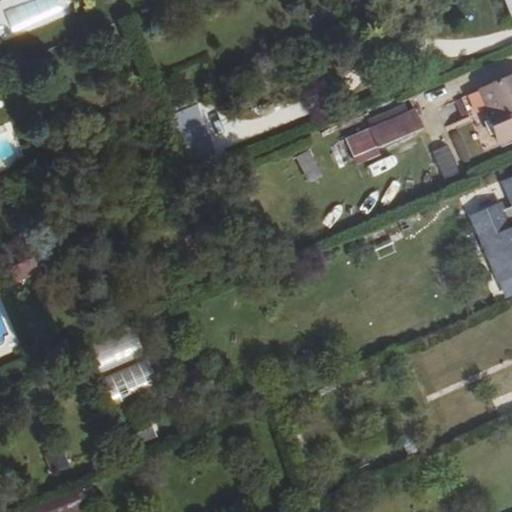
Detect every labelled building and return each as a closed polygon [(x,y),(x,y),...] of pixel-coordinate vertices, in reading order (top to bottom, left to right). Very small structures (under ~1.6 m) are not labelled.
[(388,80),(416,69),(410,54),(382,64),(388,80)] [(511,140),(511,74),(477,89),(485,107),(481,109),(498,147),(511,140)] [(195,107),(163,120),(182,167),(215,154),(195,107)] [(368,131),(375,147),(421,127),(414,111),(368,131)] [(375,147),(368,131),(345,140),(352,157),(375,147)] [(441,177),(458,173),(451,146),(434,150),(441,177)] [(306,183),(322,177),(311,150),(295,157),(306,183)] [(499,280),(511,274),(511,181),(505,184),(511,200),(511,206),(501,212),(499,207),(473,218),(499,280)] [(4,268),(18,284),(37,267),(23,251),(4,268)] [(133,328),(87,349),(98,375),(145,355),(133,328)] [(146,359),(100,381),(112,407),(158,385),(146,359)] [(126,428),(133,446),(151,438),(144,420),(126,428)] [(47,472),(69,466),(64,447),(42,452),(47,472)] [(75,511),(91,505),(83,487),(29,510),(30,511),(75,511)]
